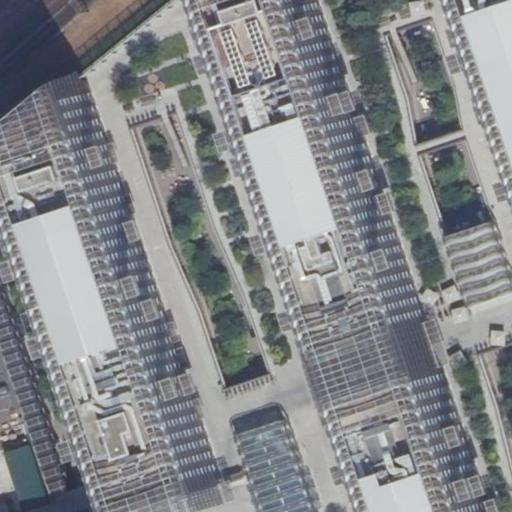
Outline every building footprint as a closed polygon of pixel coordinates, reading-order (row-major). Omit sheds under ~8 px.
[(474,511),(301,0),(201,0),(378,511),(474,511)] [(511,0),(461,0),(511,153),(511,0)] [(199,474),(67,81),(0,137),(0,180),(103,488),(104,489),(108,504),(199,474)] [(511,281),(495,229),(450,245),(474,315),(511,302),(511,281)] [(317,511),(286,418),(235,435),(243,460),(260,511),(317,511)] [(34,445),(8,453),(27,510),(54,503),(34,445)]
